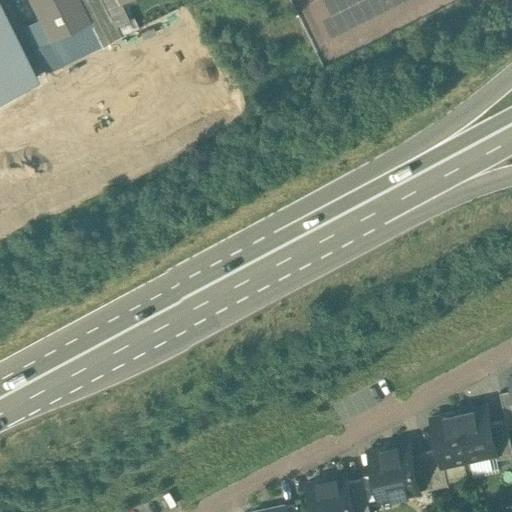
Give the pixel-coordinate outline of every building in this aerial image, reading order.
[(90,19),(80,0),(31,0),(51,39),(90,19)] [(129,18),(120,1),(119,1),(118,0),(104,0),(117,24),(129,18)] [(0,89),(34,73),(0,3),(0,89)] [(511,387),(500,390),(506,418),(508,425),(511,424),(511,387)] [(487,403),(459,409),(470,456),(496,450),(497,450),(491,422),(487,403)] [(459,409),(432,415),(439,447),(442,462),(444,462),(470,456),(459,409)] [(506,418),(491,422),(497,450),(496,450),(497,457),(511,453),(511,444),(508,425),(506,418)] [(393,439),(390,445),(370,449),(380,496),(419,488),(412,453),(408,436),(393,439)] [(439,447),(423,451),(431,485),(431,486),(448,482),(444,462),(442,462),(439,447)] [(423,451),(412,453),(419,488),(431,485),(423,451)] [(327,476),(308,481),(314,511),(355,511),(348,480),(345,468),(331,471),(327,476)] [(364,477),(348,480),(355,511),(370,511),(371,511),(364,477)] [(287,511),(285,503),(249,511),(287,511)]
